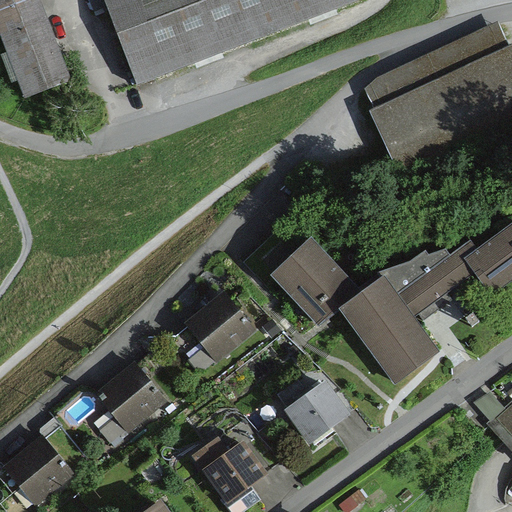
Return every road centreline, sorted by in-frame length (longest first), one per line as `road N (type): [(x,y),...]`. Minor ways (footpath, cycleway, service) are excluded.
road 1 (residential): [(417,39),(305,136),(253,208),(118,346),(0,441)]
road 2 (residential): [(0,125),(56,145),(90,143),(417,39)]
road 3 (track): [(0,371),(269,155),(305,136)]
road 4 (residential): [(295,511),(511,351)]
